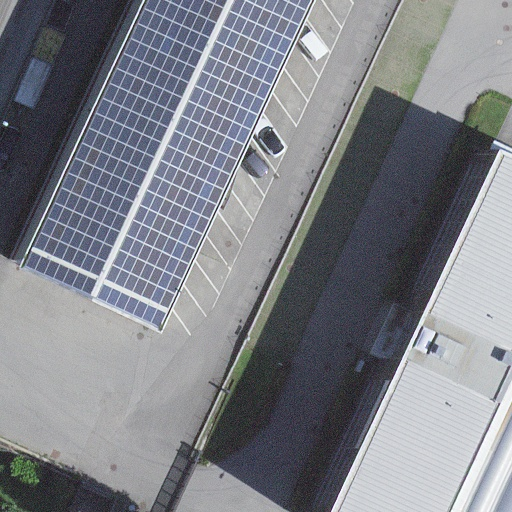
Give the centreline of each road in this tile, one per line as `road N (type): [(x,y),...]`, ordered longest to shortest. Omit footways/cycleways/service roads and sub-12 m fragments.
road 1 (unknown): [(97,430),(185,473),(258,469),(466,22)]
road 2 (unknown): [(97,430),(319,0)]
